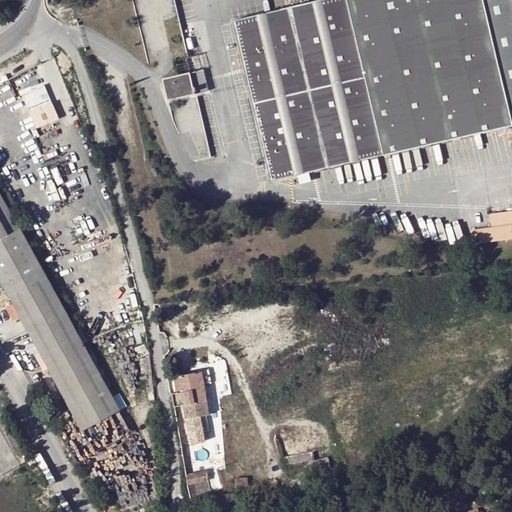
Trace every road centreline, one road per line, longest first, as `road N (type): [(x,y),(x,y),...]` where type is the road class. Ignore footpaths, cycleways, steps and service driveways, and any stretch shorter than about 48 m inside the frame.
road 1 (residential): [(33,13),(62,33),(77,57),(144,291),(171,511)]
road 2 (unclassified): [(82,511),(0,364)]
